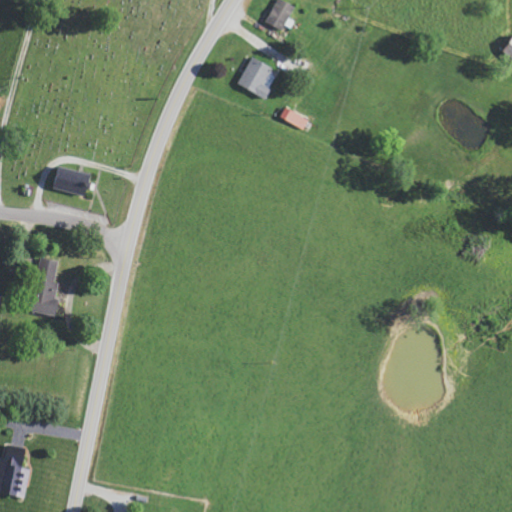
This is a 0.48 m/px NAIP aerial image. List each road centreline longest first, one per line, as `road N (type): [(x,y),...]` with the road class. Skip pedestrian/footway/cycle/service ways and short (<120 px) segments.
road 1 (secondary): [(74,511),(145,186),(174,106),(233,0)]
road 2 (residential): [(131,237),(0,210)]
